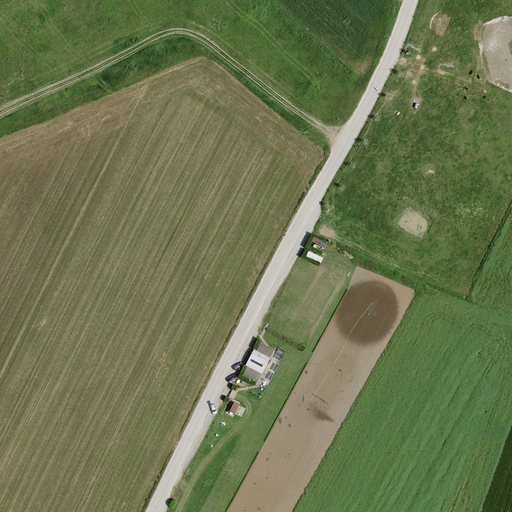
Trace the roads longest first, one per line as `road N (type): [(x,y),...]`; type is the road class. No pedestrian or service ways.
road 1 (unclassified): [(411,0),(375,88),(289,239),(153,511)]
road 2 (track): [(0,114),(165,33),(186,31),(314,121),(354,125)]
